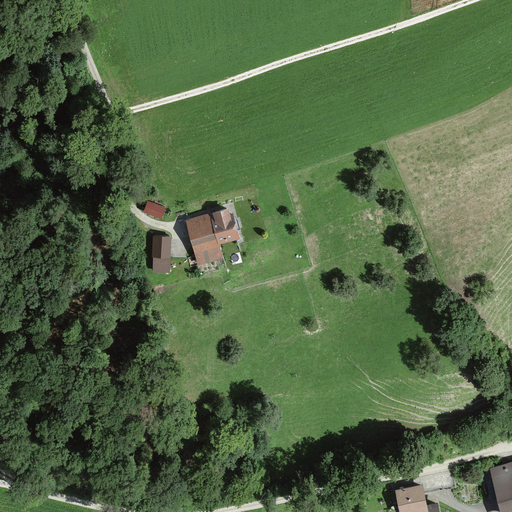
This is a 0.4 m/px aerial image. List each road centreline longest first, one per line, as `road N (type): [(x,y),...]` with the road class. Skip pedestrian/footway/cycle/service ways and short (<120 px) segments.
road 1 (track): [(104,118),(481,0)]
road 2 (track): [(217,511),(511,446)]
road 3 (track): [(172,229),(139,217),(102,166),(103,92),(71,0)]
road 4 (track): [(0,483),(129,511)]
